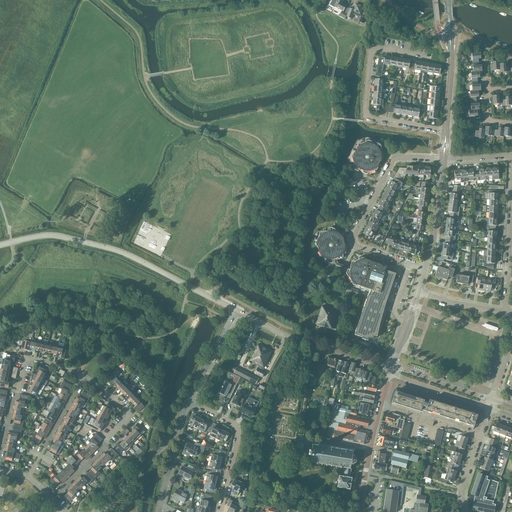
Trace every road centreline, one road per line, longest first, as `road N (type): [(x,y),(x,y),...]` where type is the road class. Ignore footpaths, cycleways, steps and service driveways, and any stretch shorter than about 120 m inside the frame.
road 1 (track): [(170,72),(168,23),(266,5),(284,12),(304,55),(278,85),(219,100),(193,98),(170,74)]
road 2 (residential): [(236,310),(109,248),(52,235),(0,245)]
road 3 (residential): [(424,268),(355,246),(352,237),(393,157),(443,160)]
road 4 (residential): [(0,470),(25,358),(83,378)]
road 5 (residential): [(83,378),(128,415),(49,497)]
road 6 (residential): [(390,369),(284,336),(236,310)]
road 7 (residential): [(503,312),(511,170)]
road 8 (residential): [(360,511),(389,373)]
road 9 (residential): [(219,511),(237,431),(188,401)]
road 10 (residential): [(445,131),(369,118),(370,57)]
road 11 (tertiary): [(445,131),(448,0)]
